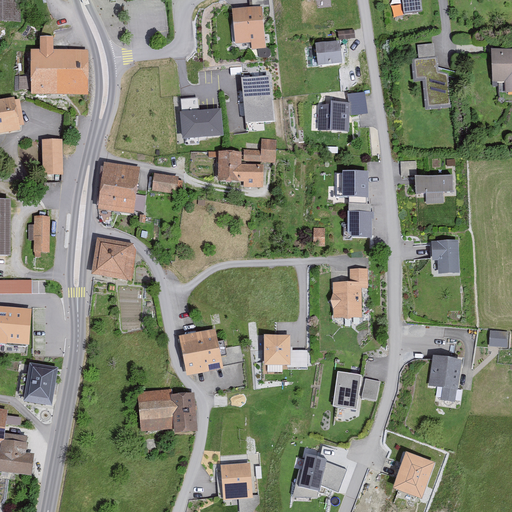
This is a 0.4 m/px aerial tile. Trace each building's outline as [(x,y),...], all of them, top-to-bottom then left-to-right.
[(0,0),(0,24),(19,24),(18,0),(0,0)] [(402,0),(404,17),(422,15),(420,0),(402,0)] [(266,49),(262,9),(233,11),(236,45),(251,43),(251,50),(266,49)] [(339,32),(339,40),(355,38),(355,31),(339,32)] [(55,52),(55,39),(41,39),(41,51),(32,51),(32,96),(89,97),(89,52),(55,52)] [(342,67),(340,43),(317,46),(319,69),(342,67)] [(433,47),(418,48),(419,59),(434,58),(433,47)] [(511,50),(491,51),(493,84),(506,83),(506,94),(511,93),(511,50)] [(451,109),(448,78),(438,75),(437,60),(412,63),(414,85),(422,84),(425,112),(451,109)] [(270,77),(242,80),(246,125),(275,123),(270,77)] [(349,135),(350,117),(368,115),(365,95),(347,97),(349,106),(333,106),(331,134),(349,135)] [(15,103),(14,98),(0,100),(0,136),(21,133),(20,128),(24,127),(20,102),(15,103)] [(183,114),(181,114),(184,141),(223,138),(221,111),(201,113),(199,100),(182,101),(183,114)] [(274,141),(259,140),(259,151),(244,150),(244,163),(274,164),(274,141)] [(63,176),(62,141),(42,142),(43,176),(63,176)] [(240,167),(240,154),(219,153),(219,184),(244,185),(244,190),(262,191),(262,167),(240,167)] [(415,177),(414,162),(400,163),(401,178),(415,177)] [(134,217),(140,170),(105,165),(99,213),(134,217)] [(368,174),(343,175),(344,199),(368,199),(368,174)] [(175,197),(177,179),(150,176),(148,194),(175,197)] [(453,178),(417,180),(418,196),(427,196),(427,205),(442,205),(442,196),(454,195),(453,178)] [(0,258),(12,258),(11,201),(0,201),(0,258)] [(373,219),(373,214),(349,214),(349,237),(371,237),(371,219),(373,219)] [(49,254),(50,218),(35,218),(35,226),(30,226),(29,242),(34,242),(34,254),(49,254)] [(314,228),(314,247),(325,247),(325,228),(314,228)] [(131,285),(136,254),(132,247),(98,242),(92,278),(131,285)] [(433,264),(439,263),(439,276),(459,275),(458,243),(433,244),(433,264)] [(368,289),(367,270),(349,271),(350,284),(334,284),(335,320),(362,319),(361,290),(368,289)] [(31,282),(0,282),(0,293),(31,293),(31,282)] [(0,342),(27,344),(29,314),(0,311),(0,342)] [(224,370),(215,332),(180,340),(189,378),(224,370)] [(509,334),(491,333),(490,347),(508,348),(509,334)] [(290,368),(290,338),(266,338),(266,368),(290,368)] [(457,392),(461,362),(435,358),(430,387),(442,389),(441,399),(454,401),(455,392),(457,392)] [(52,408),(59,370),(30,365),(23,403),(52,408)] [(360,378),(338,375),(334,407),(356,410),(360,378)] [(360,398),(375,403),(381,382),(366,377),(360,398)] [(172,397),(171,390),(137,393),(142,433),(176,429),(177,435),(197,433),(193,395),(172,397)] [(9,412),(0,410),(0,448),(1,449),(0,457),(0,474),(32,479),(35,456),(25,455),(28,439),(6,436),(9,412)] [(435,464),(408,455),(395,492),(422,501),(435,464)] [(325,462),(307,458),(300,488),(319,492),(325,462)] [(329,464),(323,487),(340,492),(346,469),(329,464)] [(251,500),(249,465),(221,467),(224,502),(251,500)]
